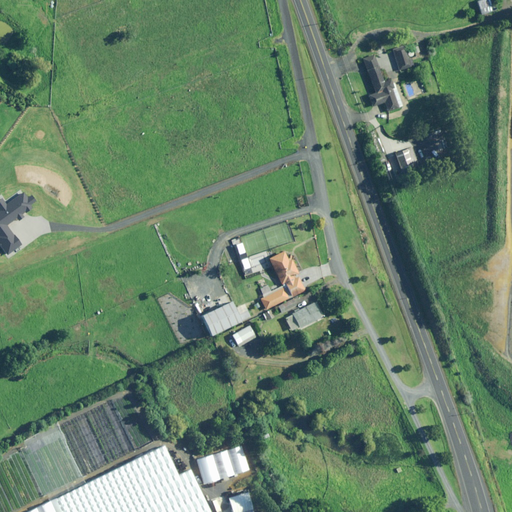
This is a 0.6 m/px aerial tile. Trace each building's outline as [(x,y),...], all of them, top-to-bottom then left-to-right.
[(494,0),(478,0),(477,1),(481,15),(497,10),(494,0)] [(404,46),(393,50),(399,70),(410,66),(404,46)] [(375,54),(362,59),(374,92),(367,95),(372,107),(384,103),(388,112),(403,107),(392,78),(385,81),(375,54)] [(401,173),(419,166),(412,148),(394,154),(401,173)] [(0,244),(8,256),(24,244),(9,224),(16,219),(18,222),(25,218),(23,215),(33,208),(31,205),(36,201),(32,194),(27,197),(23,192),(6,204),(1,199),(0,199),(0,244)] [(259,289),(263,296),(259,298),(265,310),(307,290),(292,259),(289,261),(284,251),(269,258),(282,286),(271,292),(267,285),(259,289)] [(295,305),(292,298),(277,307),(280,313),(295,305)] [(293,311),(294,312),(291,313),(292,315),(284,318),(291,331),(298,328),(299,330),(323,317),(316,303),(315,301),(305,306),(304,305),(293,311)] [(230,302),(200,316),(209,337),(240,323),(230,302)] [(244,304),(235,308),(242,322),(251,318),(244,304)] [(267,321),(274,317),(270,310),(263,314),(267,321)] [(256,336),(249,325),(232,335),(239,347),(256,336)] [(179,470),(164,441),(22,511),(210,511),(187,466),(179,470)] [(205,485),(234,476),(234,477),(239,476),(239,474),(250,471),(242,446),(197,460),(205,485)]
